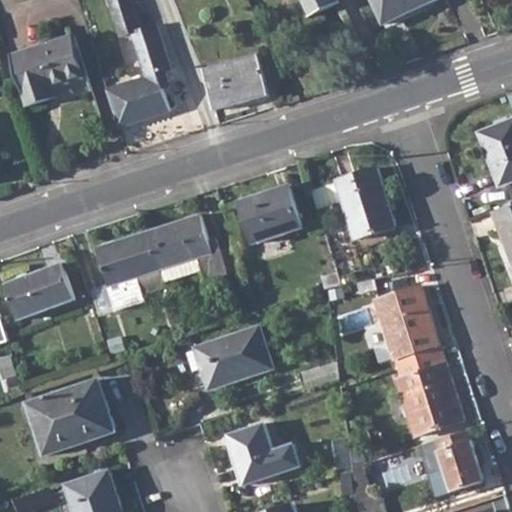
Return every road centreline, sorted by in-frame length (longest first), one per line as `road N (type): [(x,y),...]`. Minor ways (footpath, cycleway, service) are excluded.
road 1 (residential): [(0,231),(405,97)]
road 2 (residential): [(511,413),(405,97)]
